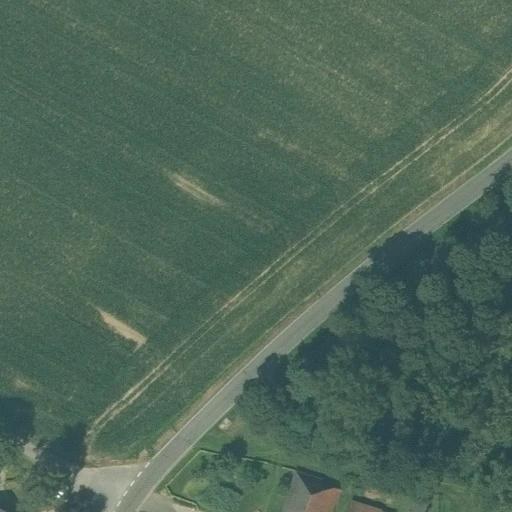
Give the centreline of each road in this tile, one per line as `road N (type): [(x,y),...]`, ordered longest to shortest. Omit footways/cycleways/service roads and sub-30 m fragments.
road 1 (tertiary): [(125,497),(270,353),(511,162)]
road 2 (track): [(188,434),(301,460),(270,353)]
road 3 (track): [(301,460),(511,499)]
road 4 (unclassified): [(125,497),(0,426)]
